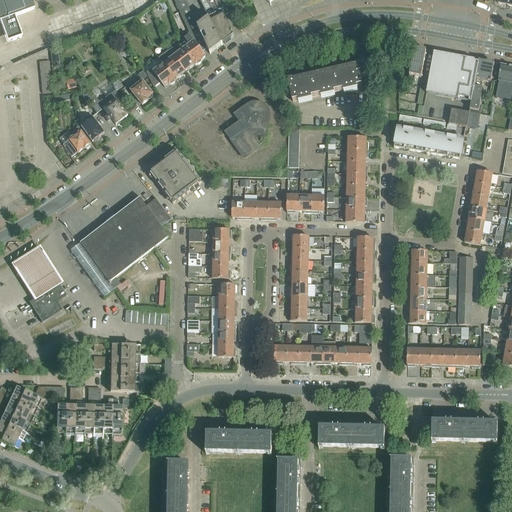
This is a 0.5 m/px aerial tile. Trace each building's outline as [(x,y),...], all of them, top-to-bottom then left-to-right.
[(0,0),(0,24),(1,26),(6,24),(12,41),(21,37),(14,16),(34,9),(30,0),(4,0),(2,1),(1,0),(0,0)] [(60,0),(45,5),(55,36),(96,23),(92,10),(121,1),(120,0),(60,0)] [(185,0),(173,0),(189,33),(188,34),(189,36),(185,39),(187,42),(181,46),(183,50),(195,66),(196,67),(197,66),(198,66),(201,64),(201,63),(202,62),(202,61),(205,58),(206,58),(202,53),(207,49),(198,28),(185,0)] [(224,16),(229,14),(221,0),(200,0),(209,18),(223,45),(234,37),(224,16)] [(147,14),(142,18),(145,22),(150,18),(147,14)] [(223,45),(209,18),(198,28),(207,49),(210,55),(223,45)] [(195,66),(183,50),(176,55),(169,45),(166,47),(172,58),(174,57),(186,73),(195,66)] [(424,61),(426,52),(426,51),(414,49),(409,76),(410,76),(408,85),(414,87),(416,77),(421,78),(424,61)] [(168,51),(159,58),(164,65),(176,80),(186,73),(174,57),(172,58),(168,51)] [(53,83),(52,53),(43,53),(45,84),(53,83)] [(471,101),(479,62),(475,62),(475,60),(462,58),(434,53),(426,94),(471,103),(471,101)] [(491,82),(494,64),(489,63),(486,62),(479,61),(479,62),(471,101),(471,103),(469,113),(481,115),(481,112),(479,112),(483,89),(481,89),(483,80),(491,82)] [(176,80),(164,65),(154,72),(152,70),(147,74),(154,88),(161,83),(165,88),(169,86),(171,85),(172,85),(175,84),(175,82),(176,81),(176,80)] [(363,83),(371,81),(367,65),(357,67),(358,70),(294,85),(293,82),(289,83),(294,103),(362,87),(362,85),(363,85),(363,83)] [(499,81),(496,98),(511,101),(511,66),(501,65),(498,81),(499,81)] [(74,80),(66,82),(68,91),(77,88),(74,80)] [(133,82),(127,87),(131,91),(130,91),(142,106),(148,101),(147,100),(148,99),(149,100),(150,100),(151,100),(153,98),(153,97),(153,96),(152,96),(153,95),(143,82),(137,86),(133,82)] [(94,96),(90,99),(92,107),(97,115),(104,110),(109,116),(106,118),(109,122),(112,120),(117,126),(118,125),(119,126),(122,124),(121,122),(122,122),(122,121),(128,117),(117,102),(120,100),(116,91),(113,84),(102,92),(107,98),(100,103),(94,96)] [(92,107),(90,99),(89,94),(83,96),(85,108),(92,107)] [(73,95),(59,97),(60,104),(74,102),(73,95)] [(258,109),(239,123),(225,133),(220,137),(228,147),(232,143),(243,158),(263,144),(256,133),(257,132),(263,112),(258,109)] [(469,113),(467,123),(468,123),(479,126),(481,115),(469,113)] [(92,116),(81,124),(84,127),(83,128),(93,143),(95,142),(95,143),(99,142),(100,139),(99,138),(101,137),(100,137),(105,134),(94,119),(92,116)] [(420,124),(421,119),(400,116),(399,120),(420,124)] [(444,128),(445,124),(424,120),(423,125),(444,128)] [(300,136),(300,129),(300,128),(290,127),(290,136),(300,136)] [(416,152),(420,132),(398,128),(394,148),(401,150),(402,148),(409,150),(409,151),(416,152)] [(69,132),(62,137),(67,143),(64,146),(65,149),(71,157),(77,153),(83,149),(84,149),(85,148),(86,149),(89,147),(90,145),(91,144),(82,131),(78,134),(77,131),(71,135),(69,132)] [(438,156),(441,136),(420,132),(416,152),(423,154),(423,152),(431,154),(431,155),(438,156)] [(460,156),(463,140),(441,136),(438,156),(445,157),(445,156),(453,157),(452,159),(460,160),(460,156)] [(367,143),(367,139),(348,139),(347,151),(369,151),(369,143),(367,143)] [(177,151),(149,173),(173,205),(202,183),(194,173),(195,169),(190,168),(189,167),(190,163),(186,162),(177,151)] [(369,159),(369,151),(347,151),(347,163),(367,163),(367,159),(369,159)] [(367,167),(367,163),(347,163),(347,175),(368,175),(368,167),(367,167)] [(494,176),(478,173),(477,177),(475,177),(474,185),(491,188),(494,176)] [(368,183),(368,175),(347,175),(347,187),(366,187),(366,183),(368,183)] [(489,200),(491,188),(474,185),(473,192),(474,193),(473,197),(489,200)] [(366,191),(366,187),(347,187),(346,199),(367,199),(367,192),(366,191)] [(300,212),(300,196),(288,196),(287,214),(292,214),(292,212),(300,212)] [(313,215),(314,197),(300,196),(300,212),(307,213),(307,214),(313,215)] [(323,213),(324,197),(314,197),(313,215),(319,215),(319,213),(323,213)] [(487,211),(489,200),(473,197),(473,201),(471,200),(470,208),(487,211)] [(172,219),(157,199),(146,207),(140,199),(81,244),(115,290),(121,285),(116,278),(170,238),(162,226),(171,220),(172,219)] [(367,207),(367,199),(346,199),(346,211),(366,211),(366,207),(367,207)] [(244,221),(245,203),(233,202),(232,219),(237,219),(237,221),(244,221)] [(256,219),(257,203),(245,203),(244,221),(252,221),(252,219),(256,219)] [(268,222),(269,204),(257,203),(256,219),(261,220),(261,221),(268,222)] [(281,220),(281,204),(269,204),(268,222),(276,222),(276,220),(281,220)] [(493,212),(487,211),(470,208),(468,216),(470,216),(469,220),(485,223),(491,224),(493,212)] [(366,215),(366,211),(346,211),(346,224),(365,224),(365,223),(367,223),(367,215),(366,215)] [(483,235),(485,223),(469,220),(468,224),(467,224),(465,232),(483,235)] [(504,231),(505,223),(499,222),(497,230),(504,231)] [(197,230),(190,230),(189,242),(203,243),(203,235),(197,235),(197,230)] [(231,239),(232,231),(214,231),(213,242),(229,243),(229,239),(231,239)] [(481,247),(483,235),(465,232),(464,240),(466,240),(465,244),(481,247)] [(309,250),(310,238),(293,238),(293,242),(291,242),(291,250),(309,250)] [(376,252),(376,244),(374,244),(374,240),(357,239),(357,252),(376,252)] [(229,247),(229,243),(213,242),(213,254),(231,255),(231,247),(229,247)] [(115,290),(81,244),(69,252),(103,298),(115,290)] [(22,282),(33,300),(59,284),(62,282),(50,264),(40,249),(12,266),(22,282)] [(309,262),(309,250),(291,250),(290,258),(292,258),(292,262),(309,262)] [(375,260),(376,252),(357,252),(357,264),(373,264),(373,260),(375,260)] [(428,265),(429,252),(412,252),(412,253),(410,253),(410,261),(412,261),(412,265),(428,265)] [(457,265),(458,253),(450,253),(450,260),(444,260),(444,265),(457,265)] [(197,255),(197,254),(189,254),(189,267),(202,267),(203,260),(199,259),(199,255),(197,255)] [(231,263),(231,255),(213,254),(213,266),(229,267),(229,263),(231,263)] [(472,295),(473,259),(461,259),(459,294),(472,295)] [(308,274),(309,262),(292,262),(292,267),(290,266),(290,274),(308,274)] [(375,276),(375,268),(373,268),(373,264),(357,264),(357,276),(375,276)] [(428,277),(428,265),(412,265),(412,269),(410,269),(410,277),(428,277)] [(229,271),(229,267),(213,266),(213,279),(230,279),(231,271),(229,271)] [(120,276),(123,284),(136,279),(132,270),(120,276)] [(308,286),(308,274),(290,274),(289,282),(291,282),(291,286),(308,286)] [(375,284),(375,276),(357,276),(357,288),(373,288),(373,284),(375,284)] [(410,277),(409,285),(411,285),(411,289),(428,289),(434,289),(435,277),(428,277),(410,277)] [(33,300),(29,303),(38,318),(42,323),(62,311),(59,306),(57,302),(66,297),(59,284),(33,300)] [(237,294),(237,286),(235,286),(219,285),(219,298),(236,298),(236,294),(237,294)] [(307,298),(308,286),(291,286),(291,290),(289,290),(289,298),(307,298)] [(374,300),(375,292),(373,292),(373,288),(357,288),(357,300),(374,300)] [(427,301),(428,289),(411,289),(411,293),(409,292),(409,301),(427,301)] [(471,326),(472,295),(459,294),(458,326),(471,326)] [(200,298),(188,297),(188,309),(195,309),(195,305),(200,305),(200,298)] [(236,310),(237,303),(235,303),(236,298),(219,298),(219,310),(236,310)] [(307,310),(307,298),(289,298),(288,305),(290,305),(290,310),(307,310)] [(374,308),(374,300),(357,300),(357,312),(372,312),(372,308),(374,308)] [(427,313),(427,301),(409,301),(409,309),(410,309),(410,313),(427,313)] [(494,304),(493,310),(492,315),(499,317),(500,312),(501,306),(494,304)] [(236,318),(236,310),(219,310),(219,322),(235,322),(235,318),(236,318)] [(306,322),(307,310),(290,310),(290,314),(288,314),(288,322),(306,322)] [(374,324),(374,317),(372,317),(372,312),(357,312),(356,324),(374,324)] [(427,325),(427,313),(410,313),(410,317),(409,317),(408,325),(427,325)] [(200,322),(188,321),(187,333),(195,333),(195,329),(200,329),(200,322)] [(236,334),(236,326),(235,326),(235,322),(219,322),(218,334),(236,334)] [(311,334),(311,325),(300,325),(299,334),(311,334)] [(324,332),(324,326),(317,326),(311,325),(311,334),(312,334),(312,333),(316,333),(317,332),(324,332)] [(372,337),(372,327),(360,326),(359,333),(359,336),(372,337)] [(236,342),(236,334),(218,334),(218,346),(234,346),(234,342),(236,342)] [(324,343),(323,348),(323,365),(331,366),(331,364),(335,364),(336,348),(336,343),(324,343)] [(199,345),(187,345),(187,358),(194,358),(194,353),(199,353),(199,345)] [(139,355),(140,347),(145,348),(145,347),(109,346),(109,355),(140,356),(145,356),(139,355)] [(235,358),(236,350),(234,350),(234,346),(218,346),(218,358),(234,358),(235,358)] [(287,363),(287,347),(275,346),(275,363),(275,364),(283,364),(283,363),(287,363)] [(299,365),(299,347),(287,347),(287,363),(291,363),(291,365),(299,365)] [(311,363),(312,347),(299,347),(299,365),(307,365),(307,363),(311,363)] [(323,365),(323,348),(312,347),(311,363),(315,364),(315,365),(323,365)] [(347,366),(348,348),(336,348),(335,364),(339,364),(339,366),(347,366)] [(359,365),(360,349),(348,348),(347,366),(355,366),(355,364),(359,365)] [(372,366),(372,349),(360,349),(359,365),(363,365),(363,367),(371,367),(371,366),(372,366)] [(420,366),(420,350),(408,350),(407,366),(408,366),(408,367),(415,368),(415,366),(420,366)] [(432,368),(432,350),(420,350),(420,366),(424,366),(424,368),(432,368)] [(444,367),(444,351),(432,350),(432,368),(439,368),(439,366),(444,367)] [(456,368),(456,351),(444,351),(444,367),(448,367),(448,368),(456,368)] [(468,367),(468,351),(456,351),(456,368),(464,369),(464,367),(468,367)] [(480,352),(468,351),(468,367),(472,367),(472,369),(479,369),(479,368),(480,368),(480,352)] [(511,355),(505,354),(503,366),(511,367),(511,355)] [(139,365),(140,356),(109,355),(109,365),(139,365)] [(109,365),(108,374),(139,374),(144,374),(144,365),(139,365),(109,365)] [(139,384),(139,383),(139,374),(144,375),(144,374),(139,374),(108,374),(108,383),(139,384)] [(163,375),(159,375),(159,378),(158,384),(170,384),(171,378),(170,378),(170,375),(163,375)] [(144,384),(139,383),(139,384),(108,383),(108,388),(110,388),(110,392),(144,393),(139,393),(139,384),(144,384)] [(42,400),(35,397),(16,388),(14,393),(12,392),(10,396),(38,409),(42,400)] [(45,401),(45,388),(39,388),(35,397),(42,400),(42,401),(45,401)] [(38,409),(10,396),(9,400),(10,401),(8,406),(34,417),(37,409),(46,413),(46,412),(38,409)] [(112,435),(113,400),(108,400),(107,405),(103,405),(103,407),(103,435),(112,435),(111,444),(112,444),(112,435)] [(121,444),(122,407),(117,407),(117,400),(113,400),(112,435),(121,435),(120,444),(121,444)] [(66,435),(67,406),(67,404),(62,404),(57,404),(56,443),(57,443),(57,435),(65,435),(65,443),(66,443),(66,435)] [(75,435),(76,404),(67,404),(67,406),(66,435),(74,435),(74,443),(75,443),(75,435)] [(84,435),(85,406),(85,404),(76,404),(75,435),(84,435),(84,443),(84,435)] [(94,435),(94,404),(85,404),(85,406),(84,435),(93,435),(93,444),(94,435)] [(103,435),(103,407),(103,405),(94,404),(94,435),(102,435),(102,444),(103,444),(103,435)] [(34,417),(8,406),(7,410),(5,409),(3,413),(30,426),(34,418),(42,421),(34,417)] [(30,426),(3,413),(1,417),(2,418),(1,422),(26,434),(30,426),(38,430),(38,429),(30,426)] [(465,444),(466,420),(433,419),(432,443),(433,443),(433,441),(465,442),(465,444)] [(498,445),(499,422),(466,420),(465,444),(466,444),(466,442),(497,443),(497,445),(498,445)] [(26,434),(1,422),(0,423),(0,432),(22,443),(26,435),(34,438),(26,434)] [(352,450),(352,426),(320,425),(319,449),(320,449),(320,447),(351,448),(351,450),(352,450)] [(384,450),(385,427),(352,426),(352,450),(352,447),(384,448),(384,450)] [(239,455),(239,432),(206,431),(206,455),(207,455),(207,452),(238,453),(238,455),(239,455)] [(22,443),(0,432),(0,442),(26,455),(26,454),(19,451),(22,443),(30,447),(30,446),(22,443)] [(271,456),(272,432),(239,432),(239,455),(239,453),(271,454),(271,456)] [(414,491),(414,458),(390,458),(393,458),(392,491),(390,491),(414,491)] [(300,493),(301,461),(301,460),(277,460),(279,460),(278,492),(276,492),(300,493)] [(187,496),(188,463),(164,463),(164,464),(166,464),(165,495),(163,495),(187,496)] [(413,511),(414,491),(390,491),(392,492),(391,511),(413,511)] [(299,511),(300,493),(276,492),(276,493),(278,493),(277,511),(299,511)] [(186,511),(187,496),(163,495),(163,496),(165,496),(164,511),(186,511)]
